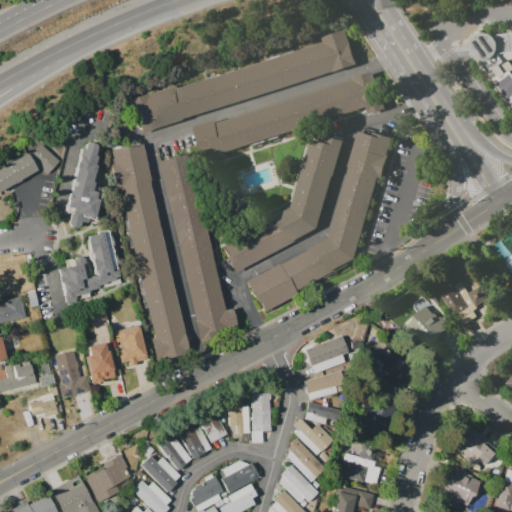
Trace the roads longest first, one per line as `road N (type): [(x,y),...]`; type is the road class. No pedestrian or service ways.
road 1 (residential): [(494,202),(324,309),(0,486)]
road 2 (residential): [(511,332),(449,374),(430,399),(399,511)]
road 3 (secondary): [(380,35),(450,138)]
